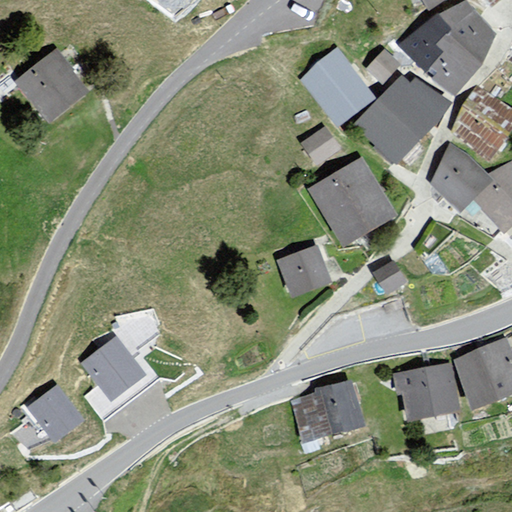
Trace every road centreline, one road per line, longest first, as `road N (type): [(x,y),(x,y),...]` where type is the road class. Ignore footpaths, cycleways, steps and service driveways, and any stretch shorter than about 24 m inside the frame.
road 1 (residential): [(511,4),(500,40),(457,92),(414,213),(276,360),(270,381)]
road 2 (unclassified): [(0,363),(65,226),(140,115),(253,0)]
road 3 (tertiary): [(43,511),(133,445),(270,381)]
road 4 (tertiary): [(270,381),(511,302)]
